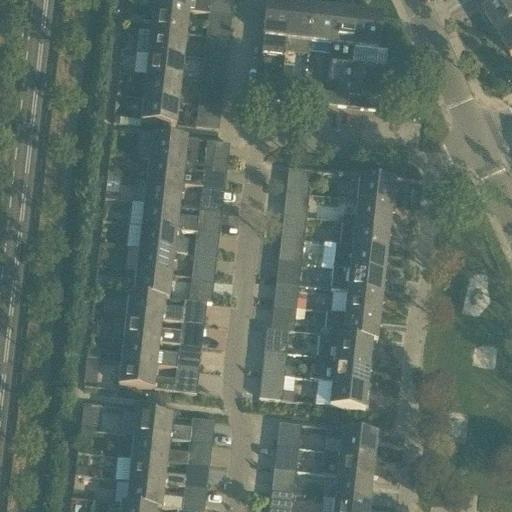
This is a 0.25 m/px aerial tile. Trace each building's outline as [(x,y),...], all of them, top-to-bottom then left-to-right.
[(154,0),(153,11),(188,14),(231,19),(232,10),(210,8),(210,5),(190,3),(190,0),(154,0)] [(484,14),(497,35),(511,25),(511,0),(504,0),(483,13),(484,14)] [(290,6),(266,4),(261,55),(284,58),(290,6)] [(308,44),(312,9),(290,6),(284,58),(285,55),(307,57),(308,44)] [(312,9),(308,44),(331,47),(335,12),(312,9)] [(150,33),(186,37),(188,14),(153,11),(150,33)] [(335,12),(331,47),(354,50),(358,14),(335,12)] [(358,14),(354,50),(378,52),(382,17),(358,14)] [(511,25),(497,35),(510,57),(511,58),(511,56),(511,25)] [(207,30),(206,39),(228,42),(229,33),(207,30)] [(148,55),(148,56),(183,60),(186,37),(150,33),(138,32),(135,54),(148,55)] [(203,62),(226,65),(227,55),(204,53),(203,62)] [(183,60),(148,56),(145,79),(181,83),(183,60)] [(202,75),(200,85),(223,87),(224,78),(202,75)] [(181,83),(145,79),(143,101),(178,105),(181,83)] [(268,101),(270,88),(257,87),(256,100),(268,101)] [(281,89),(279,102),(292,104),(293,91),(281,89)] [(347,110),(359,111),(379,114),(382,92),(361,89),(360,99),(348,97),(347,110)] [(316,93),(303,92),(302,105),(314,106),(316,93)] [(326,95),(324,107),(337,109),(339,96),(326,95)] [(222,101),(199,98),(198,107),(221,110),(222,101)] [(178,105),(143,101),(140,124),(175,128),(178,105)] [(219,124),(196,121),(195,130),(218,133),(219,124)] [(198,143),(151,138),(148,161),(196,167),(198,143)] [(205,159),(204,168),(226,170),(227,161),(205,159)] [(196,167),(148,161),(145,184),(181,188),(224,193),(225,184),(203,181),(203,175),(195,174),(196,167)] [(311,175),(288,172),(286,196),(308,198),(311,175)] [(356,203),(392,207),(394,184),(359,180),(356,203)] [(131,204),(131,205),(179,211),(181,188),(145,184),(136,182),(134,204),(131,204)] [(308,198),(286,196),(283,218),(306,221),(308,198)] [(389,230),(392,207),(356,203),(354,220),(343,218),(342,225),(389,230)] [(221,216),(222,206),(199,204),(198,213),(221,216)] [(178,219),(179,211),(131,205),(129,226),(140,228),(140,229),(176,233),(219,238),(220,229),(197,226),(198,221),(178,219)] [(389,230),(342,225),(339,247),(387,252),(389,230)] [(137,252),(174,256),(186,257),(188,243),(175,242),(176,233),(140,229),(137,252)] [(282,232),(281,241),(303,243),(304,234),(282,232)] [(387,252),(339,247),(335,247),(323,246),(320,268),(384,275),(387,252)] [(193,258),(216,261),(217,252),(194,249),(193,258)] [(171,279),(174,256),(137,252),(128,251),(125,273),(135,274),(135,275),(171,279)] [(279,254),(278,263),(301,266),(302,257),(279,254)] [(384,275),(320,268),(320,269),(333,270),(330,292),(344,294),(382,299),(384,275)] [(192,272),(191,281),(213,284),(215,274),(192,272)] [(135,275),(132,297),(164,302),(168,302),(171,279),(135,275)] [(276,286),(298,289),(299,280),(277,278),(276,286)] [(298,289),(276,286),(273,309),(296,312),(298,289)] [(344,294),(341,317),(379,321),(382,299),(344,294)] [(212,297),(189,295),(188,304),(211,306),(212,297)] [(128,296),(126,320),(161,324),(204,329),(205,319),(182,317),(182,312),(163,310),(164,302),(132,297),(128,296)] [(270,332),(289,334),(293,335),(296,312),(273,309),(270,332)] [(379,321),(341,317),(326,315),(324,332),(320,331),(319,338),(372,344),(377,344),(379,321)] [(160,332),(161,324),(126,320),(123,343),(158,347),(201,352),(202,342),(180,340),(180,335),(160,332)] [(288,341),(289,334),(270,332),(266,332),(263,354),(295,357),(296,343),(288,341)] [(319,338),(316,360),(369,365),(372,344),(319,338)] [(123,343),(120,365),(156,369),(198,374),(199,365),(177,362),(178,360),(157,357),(158,347),(123,343)] [(263,354),(261,377),(294,380),(295,372),(285,371),(286,357),(295,358),(295,357),(263,354)] [(331,384),(367,388),(369,365),(316,360),(315,369),(333,371),(331,384)] [(86,361),(85,373),(97,374),(99,362),(86,361)] [(155,380),(156,369),(120,365),(118,388),(196,398),(197,388),(175,386),(175,383),(155,380)] [(292,405),(293,394),(294,380),(261,377),(258,402),(281,404),(281,403),(292,405)] [(331,384),(329,408),(364,412),(367,388),(331,384)] [(170,429),(171,420),(136,416),(133,439),(169,443),(188,446),(189,436),(190,431),(170,429)] [(82,423),(80,434),(93,435),(94,424),(82,423)] [(338,457),(374,461),(377,437),(342,433),(326,431),(325,442),(340,444),(339,456),(338,457)] [(212,439),(189,436),(188,446),(211,448),(212,439)] [(169,443),(133,439),(131,462),(166,466),(209,471),(210,461),(187,459),(188,457),(167,455),(169,443)] [(275,451),(299,453),(299,444),(277,442),(275,451)] [(273,474),(296,476),(299,453),(275,451),(273,474)] [(373,469),(374,461),(338,457),(339,456),(323,455),(322,465),(337,467),(336,480),(372,483),(372,481),(377,481),(378,470),(373,469)] [(166,466),(131,462),(128,484),(163,488),(206,493),(207,484),(184,482),(185,479),(165,477),(166,466)] [(333,502),(369,505),(372,483),(336,480),(333,502)] [(163,488),(128,484),(126,506),(161,511),(163,488)] [(271,495),(294,498),(295,489),(272,486),(271,495)] [(268,511),(292,511),(294,498),(271,495),(268,511)] [(323,500),(321,511),(368,511),(369,505),(333,502),(323,500)]
